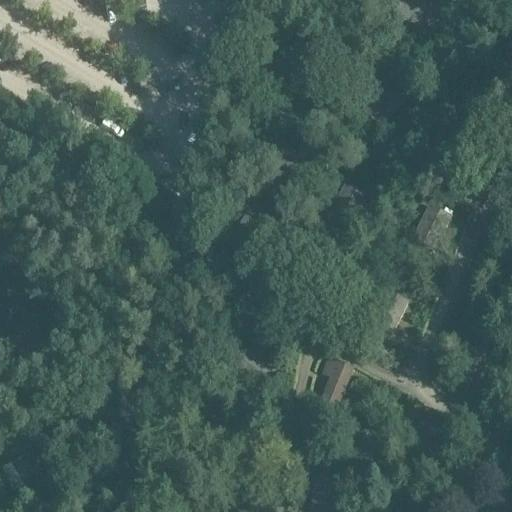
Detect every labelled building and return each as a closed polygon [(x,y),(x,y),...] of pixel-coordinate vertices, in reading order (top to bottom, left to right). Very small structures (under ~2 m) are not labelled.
[(387,0),(383,15),(420,27),(426,5),(411,0),(387,0)] [(276,83),(293,86),(294,80),(318,85),(322,66),(281,57),(276,83)] [(384,127),(407,101),(388,84),(366,110),(384,127)] [(468,129),(491,129),(491,94),(468,94),(468,129)] [(299,155),(265,138),(254,159),(288,176),(299,155)] [(345,188),(327,221),(348,232),(366,199),(345,188)] [(436,250),(452,219),(431,209),(416,239),(436,250)] [(282,242),(245,223),(236,242),(249,249),(253,242),(276,253),(282,242)] [(393,335),(409,304),(388,294),(371,324),(393,335)] [(5,338),(32,335),(30,305),(3,307),(5,338)] [(503,350),(484,337),(465,365),(484,378),(503,350)] [(219,362),(251,384),(264,364),(232,342),(219,362)] [(329,362),(323,377),(329,380),(319,405),(336,412),(353,372),(329,362)] [(454,427),(431,413),(422,426),(428,430),(414,454),(432,465),(454,427)] [(204,445),(232,465),(244,445),(215,427),(204,445)] [(32,456),(13,466),(30,497),(49,487),(32,456)] [(315,479),(310,511),(336,511),(340,482),(315,479)]
